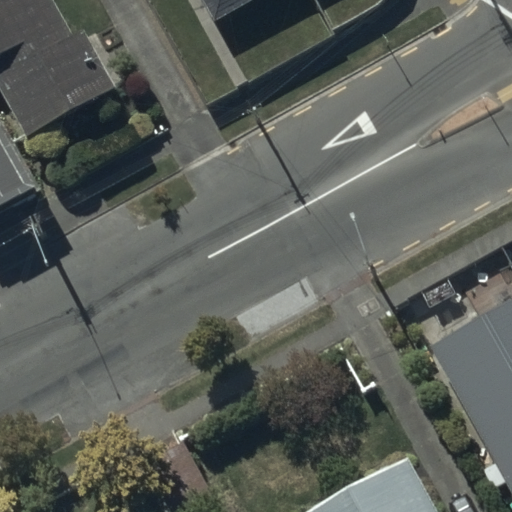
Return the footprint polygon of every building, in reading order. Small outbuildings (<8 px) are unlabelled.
[(54,43),(31,0),(0,0),(0,94),(20,132),(103,89),(74,33),(54,43)] [(239,0),(199,0),(209,17),(239,0)] [(0,124),(0,206),(35,187),(0,124)] [(511,305),(433,349),(511,491),(511,305)] [(163,511),(202,511),(215,505),(178,440),(136,464),(163,511)] [(430,511),(402,463),(315,511),(430,511)]
